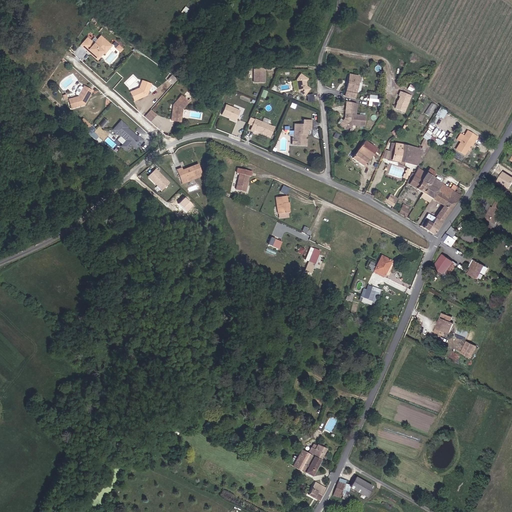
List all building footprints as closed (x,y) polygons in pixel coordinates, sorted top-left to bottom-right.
[(112,48),(100,38),(94,45),(87,40),(85,42),(88,45),(83,50),(87,53),(89,52),(97,59),(105,50),(108,52),(112,48)] [(89,52),(87,53),(97,62),(103,55),(104,56),(108,52),(105,50),(97,59),(89,52)] [(269,82),(270,67),(260,66),(259,81),(269,82)] [(308,95),(312,87),(308,85),(307,81),(309,78),(301,74),(298,80),(301,91),(308,95)] [(365,76),(355,74),(354,82),(351,81),(349,90),(352,90),(350,96),(360,98),(365,76)] [(138,89),(129,93),(132,102),(145,96),(150,85),(142,81),(138,89)] [(84,107),(92,93),(84,89),(78,99),(68,102),(71,111),(84,107)] [(413,94),(403,90),(400,95),(402,96),(397,107),(405,111),(413,94)] [(186,112),(191,104),(181,98),(175,108),(174,123),(185,123),(186,112)] [(356,101),(349,100),(348,104),(351,105),(350,115),(349,115),(348,120),(345,119),(341,125),(348,131),(354,122),(365,124),(367,115),(354,112),(356,101)] [(240,119),(244,110),(230,103),(226,113),(240,119)] [(439,107),(436,115),(444,117),(447,110),(439,107)] [(154,114),(148,109),(142,117),(147,121),(154,114)] [(275,136),(279,127),(258,117),(258,118),(255,124),(253,129),(258,131),(259,128),(275,136)] [(314,128),(314,120),(305,120),(305,125),(296,124),(296,137),(297,137),(297,144),(308,144),(308,133),(311,133),(311,128),(314,128)] [(91,128),(83,122),(78,127),(86,134),(90,129),(91,128)] [(122,124),(114,133),(120,139),(121,138),(127,143),(122,149),(126,153),(131,147),(136,151),(143,143),(139,139),(137,141),(133,138),(134,136),(127,130),(128,130),(122,124)] [(376,127),(373,132),(371,134),(374,137),(379,130),(376,127)] [(427,131),(423,136),(428,140),(432,135),(427,131)] [(472,154),(474,150),(472,148),(478,137),(470,132),(459,151),(467,156),(470,152),(472,154)] [(366,141),(376,149),(378,147),(376,144),(379,140),(374,137),(371,134),(366,141)] [(472,148),(474,150),(481,139),(478,137),(472,148)] [(366,141),(364,144),(355,156),(367,165),(377,150),(376,149),(366,141)] [(390,160),(418,164),(421,149),(393,144),(390,160)] [(192,166),(192,164),(187,166),(191,180),(212,174),(208,161),(192,166)] [(167,186),(175,179),(162,164),(154,171),(167,186)] [(420,165),(408,184),(423,193),(432,178),(424,173),(427,169),(420,165)] [(393,173),(400,178),(403,172),(397,168),(393,173)] [(424,173),(432,178),(436,173),(428,168),(427,169),(424,173)] [(259,174),(245,170),(243,175),(246,176),(243,191),(252,193),(255,179),(257,180),(259,174)] [(511,175),(504,170),(497,181),(510,188),(511,185),(511,175)] [(432,178),(423,193),(431,198),(435,192),(448,200),(453,191),(432,178)] [(287,193),(289,186),(283,185),(281,192),(287,193)] [(435,192),(431,198),(443,206),(435,218),(442,222),(460,196),(453,191),(448,200),(435,192)] [(385,202),(393,206),(398,198),(390,193),(385,202)] [(294,198),(282,199),(283,215),(295,214),(294,198)] [(507,204),(498,201),(492,216),(501,219),(507,204)] [(401,205),(398,211),(404,215),(407,209),(401,205)] [(442,222),(435,218),(428,213),(421,225),(434,234),(442,222)] [(457,232),(450,227),(443,239),(448,244),(452,238),(457,232)] [(268,244),(279,249),(282,241),(271,236),(268,244)] [(322,250),(317,247),(313,255),(318,258),(322,250)] [(443,254),(433,267),(445,275),(454,263),(443,254)] [(395,261),(384,255),(378,269),(388,275),(395,261)] [(473,262),(466,275),(476,280),(479,274),(483,276),(486,268),(473,262)] [(311,278),(316,266),(310,264),(305,275),(311,278)] [(367,288),(364,287),(359,300),(376,306),(381,289),(368,284),(367,288)] [(346,298),(352,300),(354,294),(349,292),(346,298)] [(449,319),(440,315),(436,323),(438,323),(435,329),(434,328),(432,334),(441,338),(442,334),(447,336),(451,326),(447,323),(449,319)] [(468,357),(473,346),(464,341),(458,352),(468,357)] [(313,456),(321,460),(328,448),(319,444),(316,450),(313,456)] [(303,450),(294,466),(312,476),(321,460),(313,456),(310,454),(303,450)] [(345,479),(339,477),(334,486),(332,497),(338,499),(340,493),(346,495),(349,486),(344,484),(345,479)] [(308,492),(317,498),(327,483),(316,478),(308,492)] [(366,497),(372,487),(356,478),(350,487),(366,497)]
